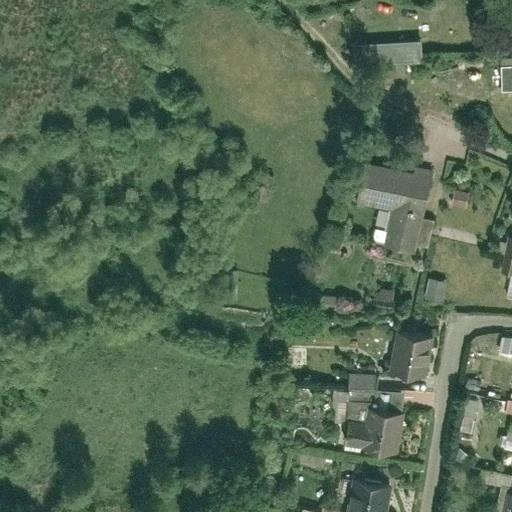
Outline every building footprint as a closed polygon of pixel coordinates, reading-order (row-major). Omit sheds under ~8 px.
[(356,58),(423,58),(424,38),(357,38),(356,58)] [(511,62),(501,63),(502,87),(511,86),(511,62)] [(387,241),(415,247),(431,171),(366,158),(357,199),(394,206),(387,241)] [(457,189),(455,200),(468,203),(471,191),(457,189)] [(426,293),(444,296),(447,278),(430,274),(426,293)] [(389,365),(428,373),(436,332),(397,325),(389,365)] [(346,440),(398,451),(406,410),(372,403),(369,418),(352,415),(346,440)] [(510,472),(480,468),(479,478),(509,482),(510,472)] [(349,511),(353,511),(388,511),(395,478),(357,470),(349,511)] [(348,511),(349,511),(304,503),(302,511),(348,511)]
